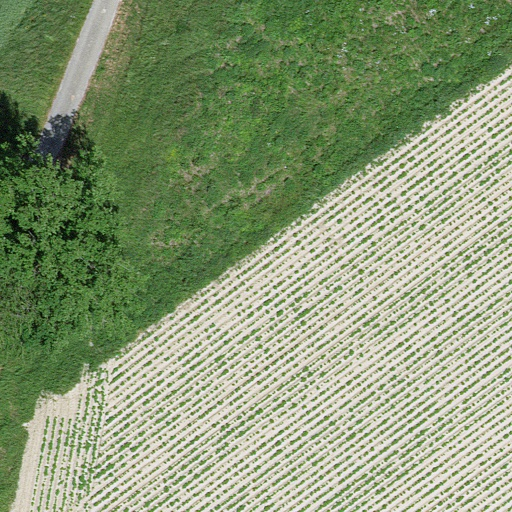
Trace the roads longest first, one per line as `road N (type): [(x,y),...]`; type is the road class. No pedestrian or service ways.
road 1 (motorway): [(511,284),(103,511)]
road 2 (unclassified): [(105,0),(0,259)]
